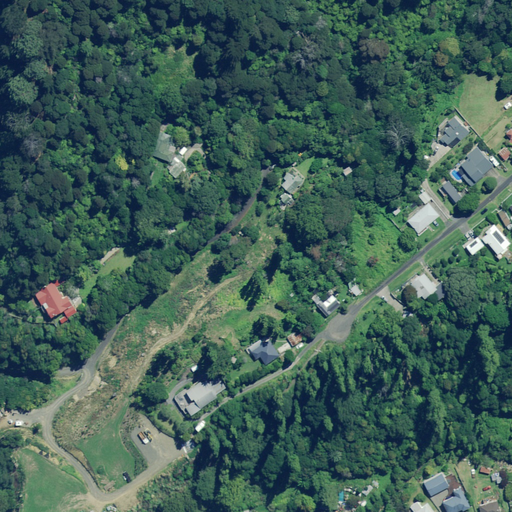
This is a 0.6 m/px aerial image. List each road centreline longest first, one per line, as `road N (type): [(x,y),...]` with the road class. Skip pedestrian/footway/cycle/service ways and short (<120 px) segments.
road 1 (track): [(326,323),(260,415),(226,443),(137,487),(0,395)]
road 2 (residential): [(279,188),(167,283),(103,361),(58,368),(0,363)]
road 3 (residential): [(511,168),(326,323)]
